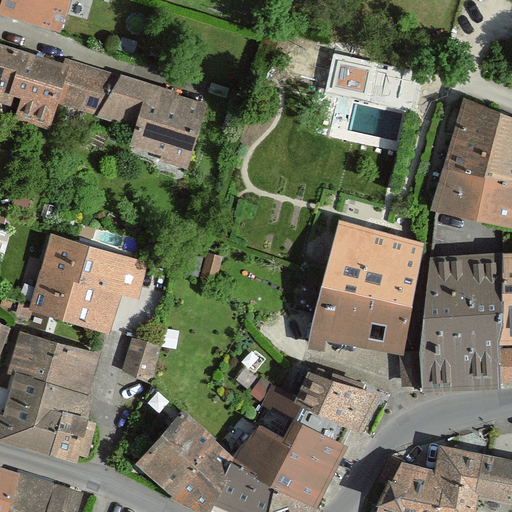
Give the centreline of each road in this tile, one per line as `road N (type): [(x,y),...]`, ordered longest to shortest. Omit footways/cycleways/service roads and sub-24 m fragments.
road 1 (tertiary): [(511,402),(405,428),(374,458),(341,511)]
road 2 (unclassified): [(166,511),(106,482),(0,448)]
